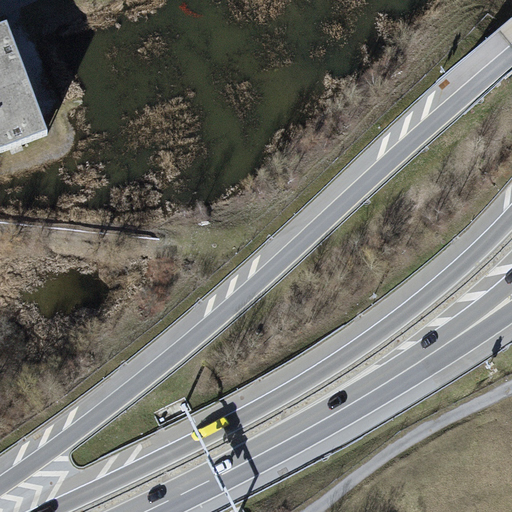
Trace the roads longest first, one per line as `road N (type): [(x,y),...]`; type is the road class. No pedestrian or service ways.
road 1 (trunk): [(511,46),(220,312),(0,481)]
road 2 (motorway): [(511,214),(361,344),(213,430),(44,511)]
road 3 (motorway): [(217,476),(405,361),(511,277)]
road 4 (motorway): [(217,476),(471,334)]
road 5 (track): [(331,511),(406,449),(511,391)]
